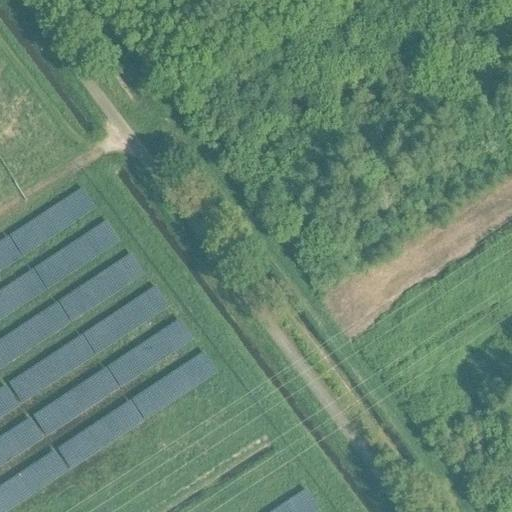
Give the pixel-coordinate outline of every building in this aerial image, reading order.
[(49,211),(61,230),(94,211),(82,191),(49,211)] [(66,245),(77,267),(119,247),(108,224),(66,245)] [(133,332),(167,309),(130,255),(92,281),(106,302),(130,286),(139,300),(120,313),(133,332)] [(139,347),(153,367),(191,340),(178,320),(139,347)] [(205,356),(151,384),(162,405),(215,376),(205,356)]
